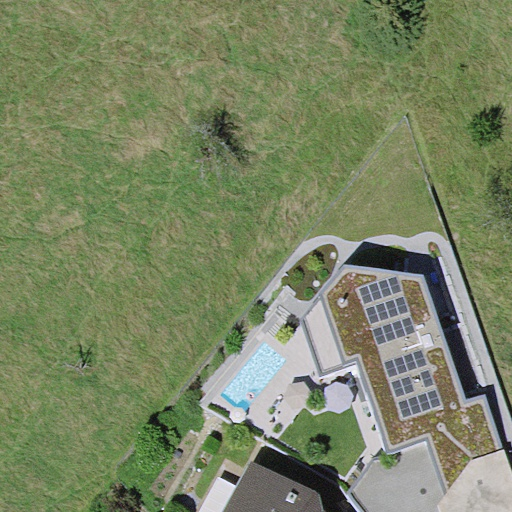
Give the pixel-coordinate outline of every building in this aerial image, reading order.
[(425,276),(346,263),(320,290),(347,367),(359,363),(388,450),(427,440),(445,494),(472,458),(504,449),(485,394),(467,399),(425,276)] [(347,367),(320,290),(302,319),(321,375),(347,367)] [(511,511),(511,464),(507,448),(504,449),(472,458),(445,494),(439,503),(442,511),(511,511)] [(237,486),(222,511),(327,511),(324,510),(319,491),(253,460),(237,486)] [(222,511),(237,486),(218,476),(198,511),(222,511)]
